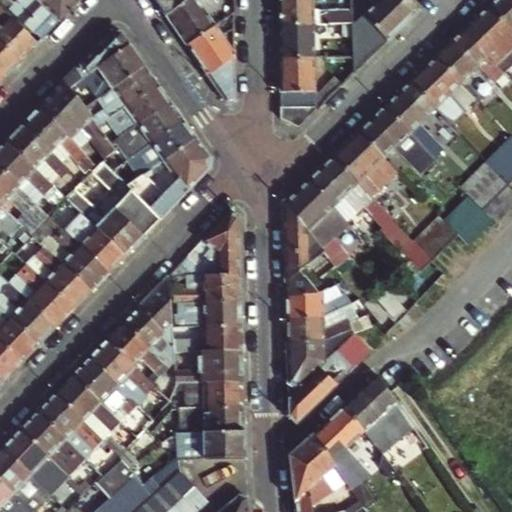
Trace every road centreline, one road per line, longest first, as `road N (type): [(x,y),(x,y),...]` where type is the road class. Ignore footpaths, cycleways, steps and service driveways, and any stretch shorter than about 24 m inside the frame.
road 1 (residential): [(243,169),(0,416)]
road 2 (residential): [(461,0),(262,194)]
road 3 (residential): [(262,194),(269,460)]
road 4 (residential): [(123,0),(243,169)]
road 5 (residential): [(259,0),(262,194)]
road 6 (residential): [(511,245),(428,329),(375,364)]
road 7 (residential): [(109,0),(0,114)]
road 8 (residential): [(269,460),(375,364)]
